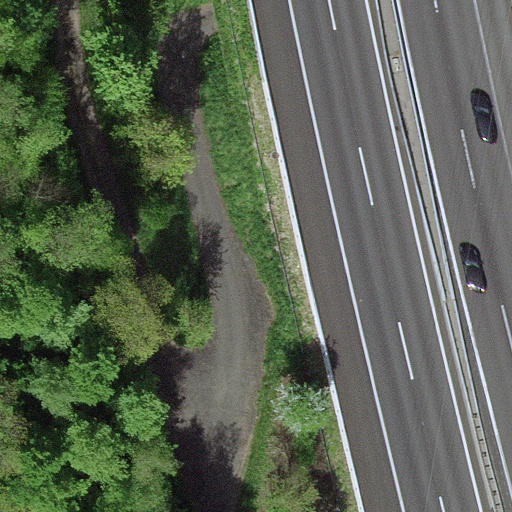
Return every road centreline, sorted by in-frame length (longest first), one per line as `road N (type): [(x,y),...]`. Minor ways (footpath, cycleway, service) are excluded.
road 1 (unclassified): [(345,0),(196,37),(246,314),(242,375),(215,424),(241,511)]
road 2 (motorway): [(325,0),(441,511)]
road 3 (track): [(215,424),(162,344),(125,237),(78,0)]
road 4 (motorway): [(511,328),(442,0)]
